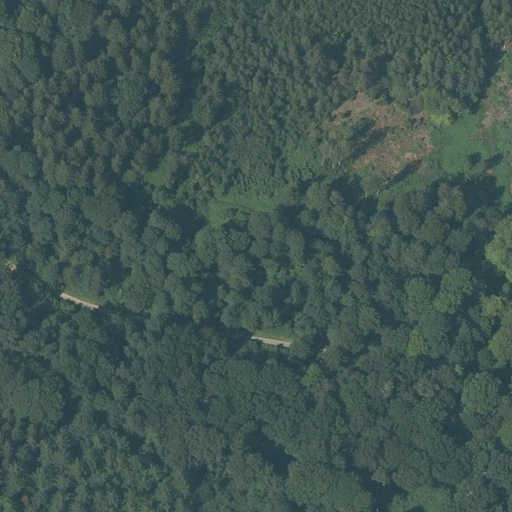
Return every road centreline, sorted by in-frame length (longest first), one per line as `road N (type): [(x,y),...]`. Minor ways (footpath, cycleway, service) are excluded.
road 1 (track): [(0,261),(63,301),(113,318),(498,388)]
road 2 (track): [(284,0),(135,87),(100,74),(62,0)]
road 3 (track): [(454,511),(494,460),(498,388)]
